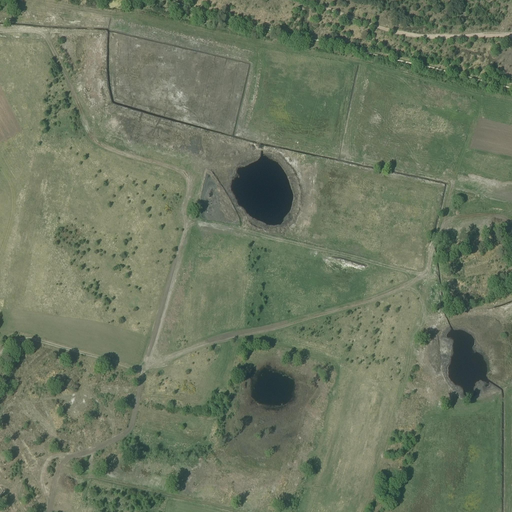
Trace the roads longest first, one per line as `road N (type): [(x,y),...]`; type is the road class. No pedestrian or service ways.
road 1 (track): [(0,31),(40,32),(97,142),(187,177),(186,229),(131,423),(109,443),(67,457),(47,511)]
road 2 (track): [(482,96),(426,274),(400,289),(146,363)]
road 3 (track): [(426,274),(186,221)]
road 4 (track): [(511,35),(399,32),(306,0)]
road 5 (track): [(144,370),(20,339),(0,354)]
